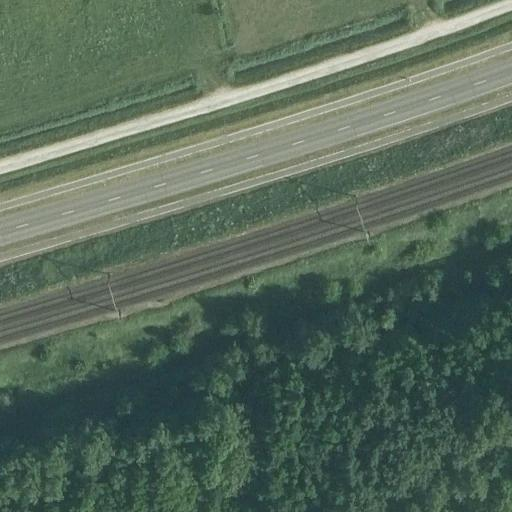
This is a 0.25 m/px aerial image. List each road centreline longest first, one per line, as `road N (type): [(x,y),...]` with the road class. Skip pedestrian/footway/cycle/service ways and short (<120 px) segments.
road 1 (track): [(0,421),(511,242)]
road 2 (primary): [(0,233),(511,75)]
road 3 (unclassified): [(0,161),(511,6)]
